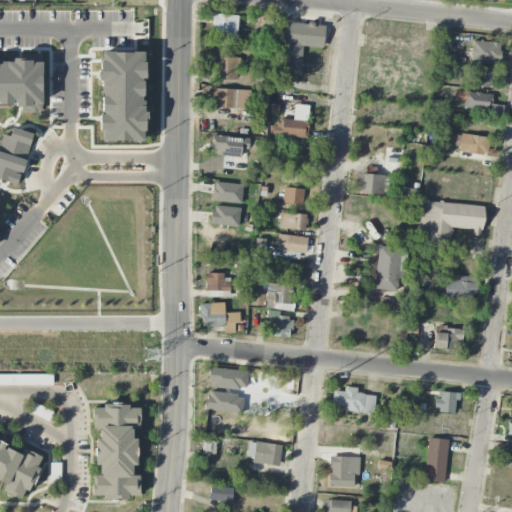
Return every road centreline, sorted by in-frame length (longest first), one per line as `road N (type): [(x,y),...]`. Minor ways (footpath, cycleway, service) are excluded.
road 1 (residential): [(351,0),(298,511)]
road 2 (tertiary): [(179,0),(175,406),(164,511)]
road 3 (residential): [(511,170),(470,511)]
road 4 (residential): [(511,382),(175,349)]
road 5 (residential): [(511,22),(294,0)]
